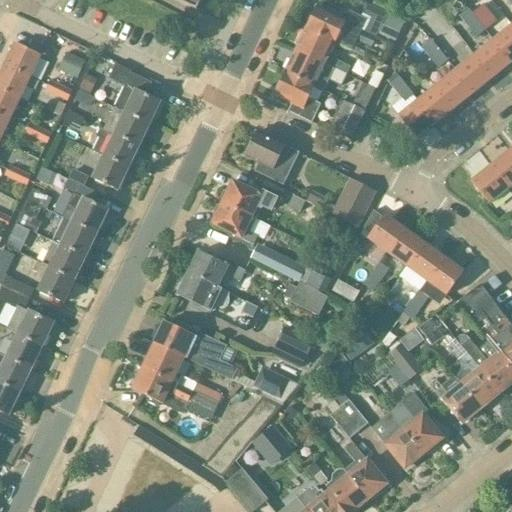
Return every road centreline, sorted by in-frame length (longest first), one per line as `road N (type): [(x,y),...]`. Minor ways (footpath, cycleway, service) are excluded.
road 1 (residential): [(17,511),(90,348),(222,96)]
road 2 (residential): [(222,96),(11,0)]
road 3 (residential): [(417,191),(222,96)]
road 4 (residential): [(417,191),(439,155),(511,96)]
road 5 (residential): [(511,275),(484,238),(417,191)]
road 6 (unknown): [(241,511),(185,482),(161,487),(139,511)]
